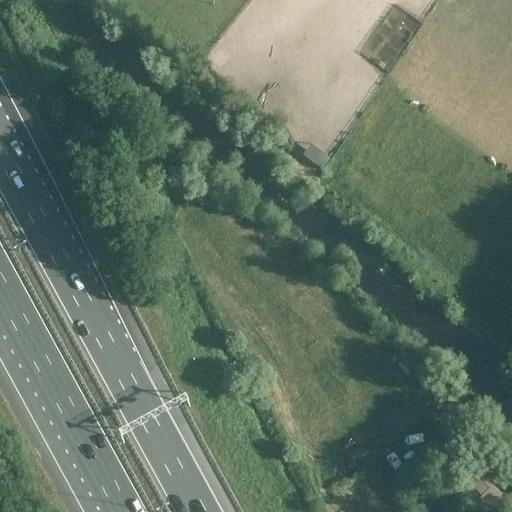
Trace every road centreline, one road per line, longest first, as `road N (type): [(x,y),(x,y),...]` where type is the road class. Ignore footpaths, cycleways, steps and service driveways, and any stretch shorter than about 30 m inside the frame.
road 1 (motorway): [(198,511),(0,148)]
road 2 (motorway): [(0,286),(123,511)]
